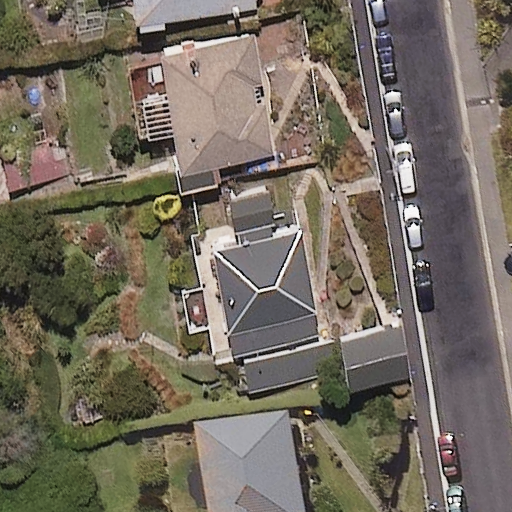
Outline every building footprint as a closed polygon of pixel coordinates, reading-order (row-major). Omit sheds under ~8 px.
[(124,0),(126,11),(237,0),(124,0)] [(268,147),(250,28),(124,46),(136,126),(164,121),(173,180),(213,174),(210,156),(268,147)] [(72,176),(66,143),(2,154),(8,188),(72,176)] [(273,225),(267,187),(199,197),(212,281),(179,286),(185,327),(207,323),(211,351),(237,347),(244,387),(325,374),(301,221),(273,225)] [(402,369),(398,320),(334,327),(339,375),(402,369)] [(307,511),(291,413),(200,428),(213,511),(307,511)]
